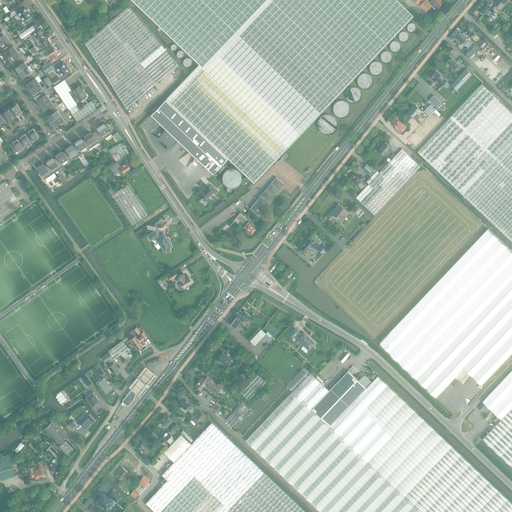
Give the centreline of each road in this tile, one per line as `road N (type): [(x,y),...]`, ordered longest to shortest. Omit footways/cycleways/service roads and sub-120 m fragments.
road 1 (secondary): [(248,269),(464,0)]
road 2 (tertiary): [(451,428),(368,349),(290,302)]
road 3 (unclassified): [(68,495),(61,489),(136,369),(186,347)]
road 4 (tertiary): [(210,255),(126,131)]
